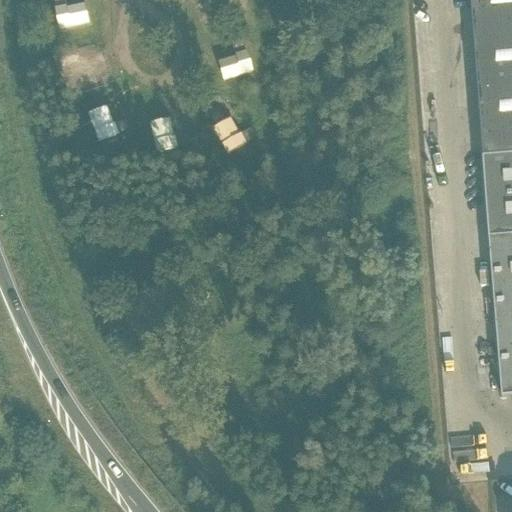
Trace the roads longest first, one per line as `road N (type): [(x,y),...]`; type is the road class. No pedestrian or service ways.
road 1 (track): [(0,18),(10,124),(48,271),(129,417),(162,447)]
road 2 (trunk): [(144,511),(73,423),(0,275)]
road 3 (track): [(247,511),(173,434),(162,447)]
